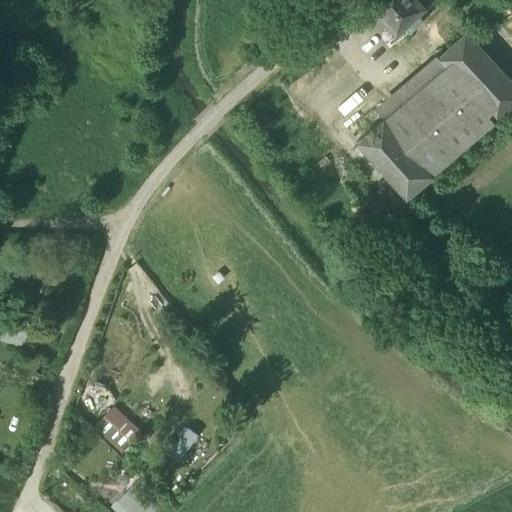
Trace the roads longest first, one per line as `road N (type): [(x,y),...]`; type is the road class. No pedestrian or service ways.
road 1 (track): [(21,511),(42,435),(124,226),(149,181),(223,107)]
road 2 (unclassified): [(223,107),(328,0)]
road 3 (track): [(0,226),(124,226)]
